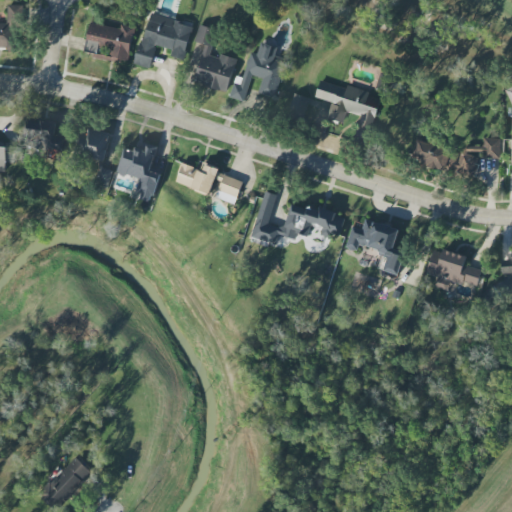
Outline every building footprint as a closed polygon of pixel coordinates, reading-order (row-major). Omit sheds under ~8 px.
[(0,48),(8,49),(8,52),(21,52),(21,5),(8,5),(8,21),(0,21),(0,48)] [(150,68),(156,46),(172,50),(170,57),(184,60),(194,20),(183,18),(183,21),(148,13),(136,65),(150,68)] [(129,60),(134,27),(121,25),(121,28),(90,23),(85,50),(97,52),(98,47),(108,49),(107,57),(129,60)] [(194,83),(228,92),(237,59),(220,55),(219,58),(209,56),(216,30),(199,25),(195,42),(205,44),(194,83)] [(245,102),(252,76),(262,79),(258,94),(275,98),(285,63),(273,60),(276,47),(260,42),(257,54),(250,52),(243,78),(235,76),(230,98),(245,102)] [(315,98),(331,102),(326,119),(343,123),(346,112),(362,116),(359,125),(372,129),(380,100),(368,97),(370,92),(347,86),(347,88),(320,81),(315,98)] [(305,118),(309,97),(293,94),(289,115),(305,118)] [(56,123),(24,121),(22,148),(66,150),(67,139),(55,138),(56,123)] [(104,161),(111,133),(90,128),(89,135),(83,134),(79,156),(104,161)] [(501,158),(501,138),(484,139),(484,146),(462,146),(459,153),(430,140),(429,144),(419,139),(414,149),(414,151),(411,158),(438,170),(453,170),(453,174),(460,177),(474,177),(478,170),(477,164),(480,158),(501,158)] [(155,196),(161,173),(151,171),(157,146),(145,143),(142,153),(126,148),(119,174),(140,179),(137,191),(155,196)] [(210,194),(214,180),(221,182),(216,198),(235,205),(243,181),(218,173),(219,168),(201,162),(199,169),(182,163),(176,183),(210,194)] [(108,187),(112,170),(99,167),(95,184),(108,187)] [(400,275),(405,252),(394,249),(400,228),(366,220),(363,230),(352,227),(347,248),(359,251),(360,245),(385,251),(380,270),(400,275)] [(482,270),(465,266),(467,256),(442,249),(442,252),(433,250),(427,274),(438,277),(436,288),(449,291),(451,283),(477,290),(482,270)] [(39,493),(54,510),(93,473),(78,457),(39,493)]
